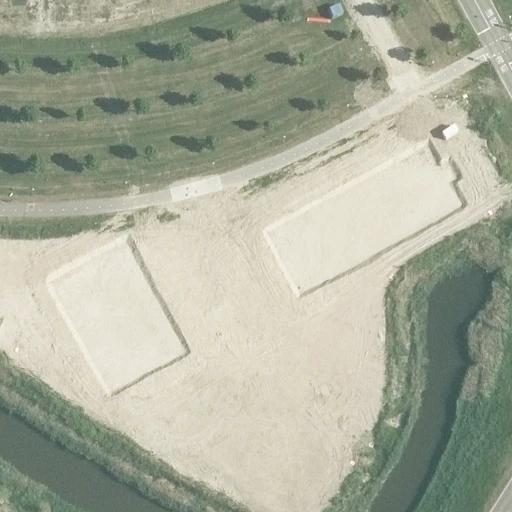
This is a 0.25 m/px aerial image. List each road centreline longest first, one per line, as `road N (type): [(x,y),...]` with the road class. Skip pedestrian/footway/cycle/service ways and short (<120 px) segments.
road 1 (unclassified): [(426,116),(192,242)]
road 2 (unclassified): [(426,116),(360,0)]
